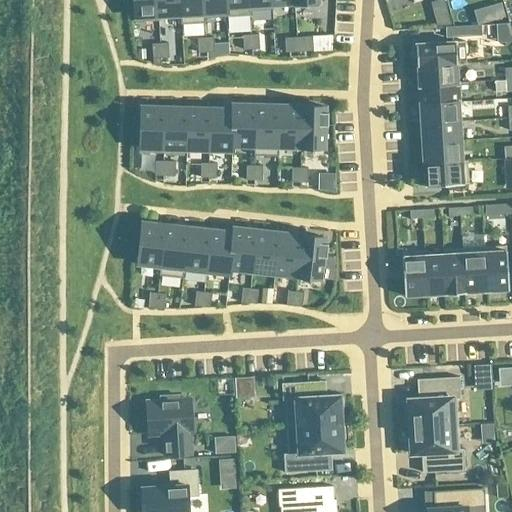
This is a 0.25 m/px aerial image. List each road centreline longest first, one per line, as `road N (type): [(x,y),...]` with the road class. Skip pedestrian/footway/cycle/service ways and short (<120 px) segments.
road 1 (residential): [(113,511),(112,354),(369,339)]
road 2 (residential): [(366,0),(361,95),(376,338)]
road 3 (residential): [(369,339),(377,511)]
road 4 (residential): [(376,338),(511,330)]
